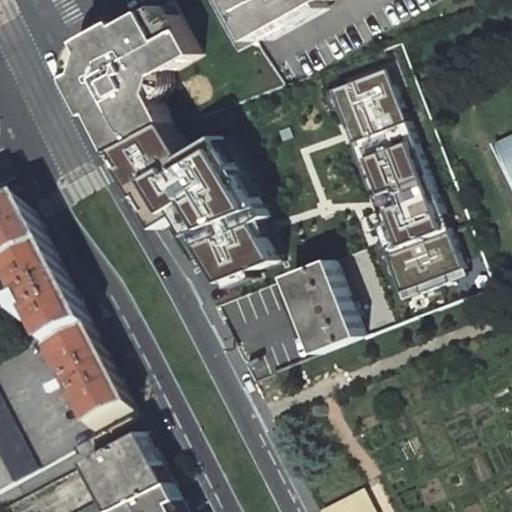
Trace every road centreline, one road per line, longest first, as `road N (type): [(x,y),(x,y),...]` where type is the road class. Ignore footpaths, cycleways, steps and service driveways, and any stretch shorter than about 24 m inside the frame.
road 1 (tertiary): [(292,511),(85,130)]
road 2 (tertiary): [(36,154),(115,286),(230,511)]
